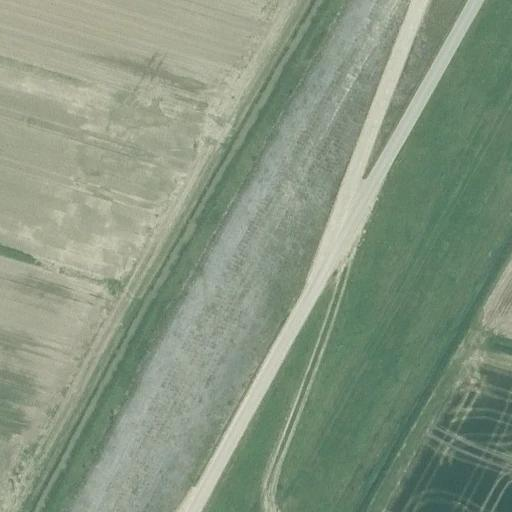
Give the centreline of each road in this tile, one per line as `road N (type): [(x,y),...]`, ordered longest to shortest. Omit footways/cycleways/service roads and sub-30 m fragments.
road 1 (tertiary): [(189,511),(477,0)]
road 2 (track): [(419,0),(358,163),(350,219)]
